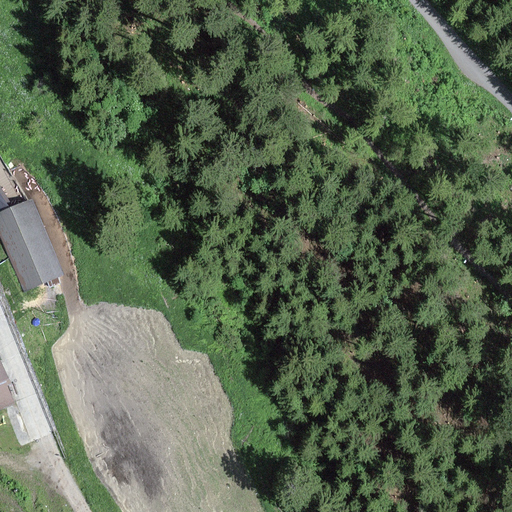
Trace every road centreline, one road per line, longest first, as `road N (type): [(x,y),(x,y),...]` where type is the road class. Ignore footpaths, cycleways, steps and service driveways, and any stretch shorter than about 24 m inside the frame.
road 1 (track): [(84,511),(56,464),(0,322)]
road 2 (unclassified): [(416,0),(511,104)]
